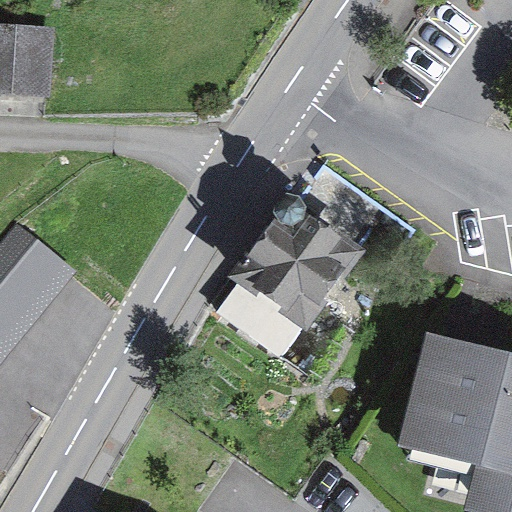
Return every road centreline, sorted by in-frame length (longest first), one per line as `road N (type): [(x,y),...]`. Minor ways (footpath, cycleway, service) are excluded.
road 1 (tertiary): [(32,511),(237,167)]
road 2 (residential): [(511,186),(339,117),(291,84)]
road 3 (residential): [(0,135),(133,141),(237,167)]
